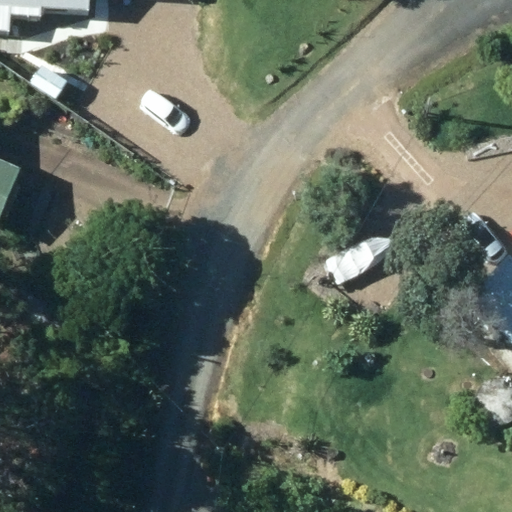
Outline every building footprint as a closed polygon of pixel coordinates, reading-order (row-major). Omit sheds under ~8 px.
[(0,0),(0,25),(13,26),(15,11),(45,13),(45,3),(92,7),(92,0),(0,0)] [(0,219),(25,162),(0,151),(0,219)] [(54,272),(70,233),(46,223),(31,263),(54,272)] [(82,310),(21,285),(7,320),(67,345),(82,310)] [(511,290),(489,313),(511,336),(511,290)]
